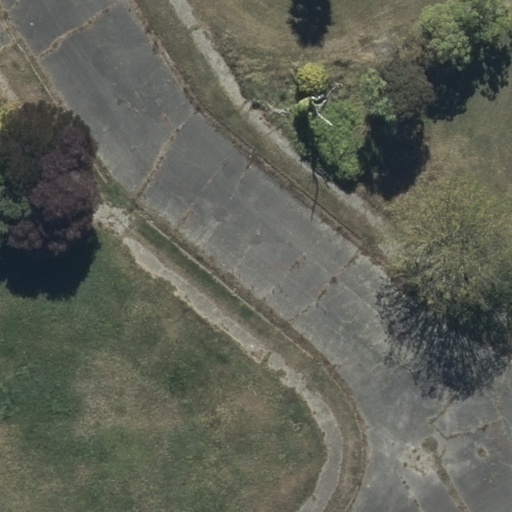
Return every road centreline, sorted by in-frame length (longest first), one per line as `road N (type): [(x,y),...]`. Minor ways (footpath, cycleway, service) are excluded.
road 1 (track): [(496,409),(440,382),(337,310),(187,184),(126,111),(59,0)]
road 2 (track): [(511,412),(496,409),(413,511)]
